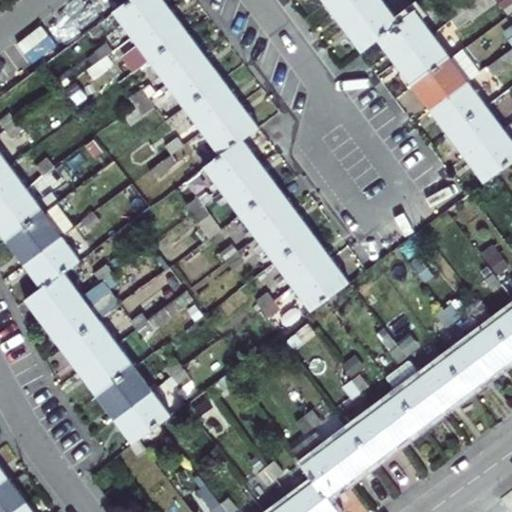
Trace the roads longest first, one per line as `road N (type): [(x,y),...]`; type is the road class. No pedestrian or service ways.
road 1 (residential): [(335,96),(406,191),(368,220),(307,139)]
road 2 (residential): [(0,382),(86,511)]
road 3 (residential): [(262,0),(335,96)]
